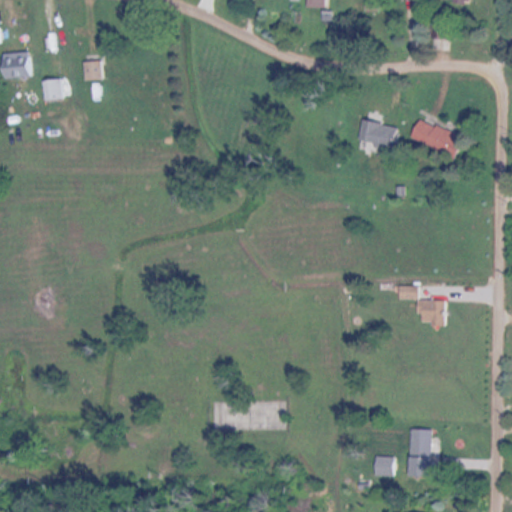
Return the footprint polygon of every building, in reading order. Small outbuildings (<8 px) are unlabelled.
[(332,0),(313,0),(314,10),(332,10),(332,0)] [(387,5),(374,4),(374,18),(387,18),(387,5)] [(457,22),(441,20),(438,39),(455,41),(457,22)] [(40,55),(12,55),(12,79),(40,79),(40,55)] [(90,62),(91,82),(108,81),(108,62),(90,62)] [(67,81),(47,83),(49,103),(69,101),(67,81)] [(404,154),(409,127),(371,120),(366,147),(404,154)] [(466,158),(473,138),(425,120),(418,141),(466,158)] [(406,299),(423,299),(423,289),(406,288),(406,299)] [(451,327),(451,301),(424,301),(424,327),(451,327)] [(438,460),(438,431),(417,431),(417,460),(438,460)] [(379,478),(401,478),(401,459),(379,459),(379,478)]
